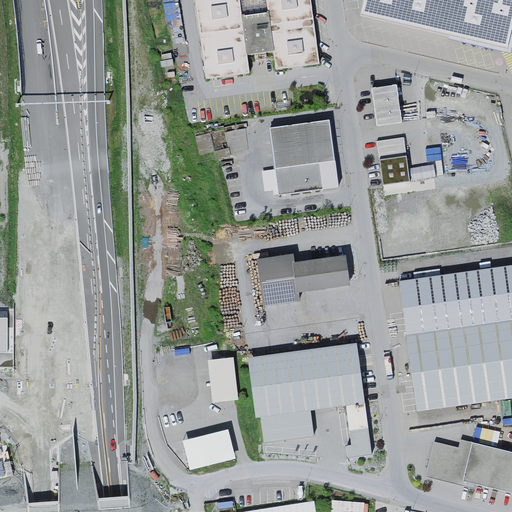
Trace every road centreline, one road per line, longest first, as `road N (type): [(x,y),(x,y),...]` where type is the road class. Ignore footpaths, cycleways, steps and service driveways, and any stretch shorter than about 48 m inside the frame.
road 1 (motorway): [(30,0),(42,130),(44,511)]
road 2 (residential): [(409,493),(338,42)]
road 3 (residential): [(137,309),(148,438),(169,471),(189,484),(316,476),(409,493)]
road 4 (motorway): [(100,375),(57,0)]
road 5 (motorway): [(100,375),(104,291),(88,0)]
road 6 (residential): [(338,42),(511,87)]
road 7 (motorway): [(114,511),(100,375)]
